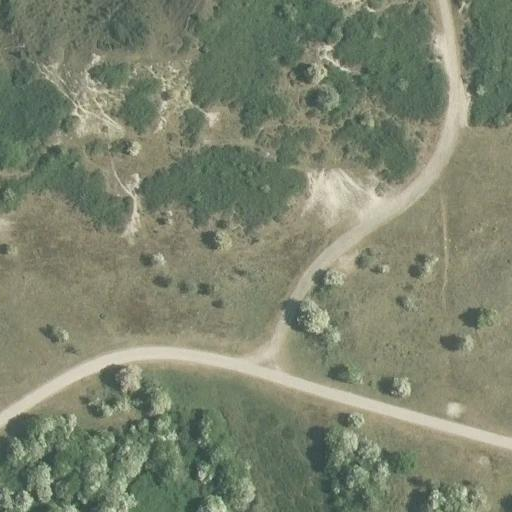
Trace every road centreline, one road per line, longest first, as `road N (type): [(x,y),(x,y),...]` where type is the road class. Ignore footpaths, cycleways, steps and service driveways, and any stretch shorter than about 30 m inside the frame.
road 1 (track): [(0,423),(89,360),(161,348),(511,442)]
road 2 (track): [(268,376),(303,285),(414,192),(445,151),(456,84),(441,0)]
